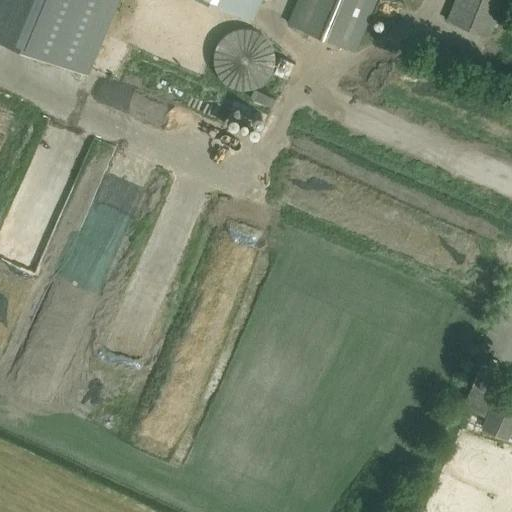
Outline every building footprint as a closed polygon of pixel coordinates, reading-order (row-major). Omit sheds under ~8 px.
[(0,0),(0,38),(87,74),(117,0),(0,0)] [(209,0),(250,16),(256,0),(209,0)] [(372,0),(304,0),(294,27),(352,50),(372,0)] [(458,0),(450,21),(490,38),(505,0),(458,0)] [(511,55),(511,23),(504,21),(495,51),(511,55)] [(214,53),(213,56),(213,62),(214,65),(214,68),(215,71),(217,74),(218,77),(220,79),(222,82),(227,85),(231,88),(236,89),(239,90),(244,90),(249,90),(252,89),(255,88),(260,85),(263,84),(265,82),(267,79),(269,77),(272,72),(273,67),(274,63),(274,60),(274,57),(274,54),(273,51),(272,48),(271,45),(269,42),(267,40),(265,38),(263,36),(260,34),(255,31),(252,30),(249,29),(246,29),(241,29),(237,30),(232,31),(229,33),(227,34),(224,36),(220,40),(217,44),(216,47),(215,50),(214,53)] [(511,392),(498,386),(480,427),(506,439),(511,426),(511,392)]
